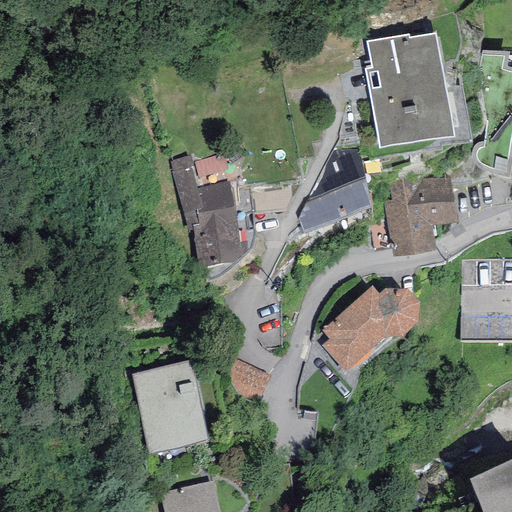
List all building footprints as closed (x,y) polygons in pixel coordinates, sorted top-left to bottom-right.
[(366,35),(371,61),(364,63),(380,138),(455,123),(435,24),(408,29),(408,27),(366,35)] [(508,145),(495,143),(493,156),(506,158),(508,145)] [(358,149),(329,154),(326,166),(321,179),(317,185),(306,198),(298,215),(302,228),(321,218),(322,223),(354,209),(373,198),(358,149)] [(190,156),(170,161),(189,231),(193,229),(199,269),(233,264),(246,253),(246,235),(239,235),(238,231),(237,231),(230,182),(197,188),(192,167),(190,156)] [(422,176),(388,183),(391,198),(383,200),(393,247),(435,238),(431,215),(458,210),(450,173),(423,178),(422,176)] [(511,259),(460,259),(460,342),(511,341),(511,259)] [(372,287),(321,331),(328,340),(321,345),(345,372),(386,336),(402,337),(418,322),(420,303),(407,290),(385,289),(378,295),(372,287)] [(191,361),(131,374),(148,455),(209,442),(191,361)] [(268,398),(274,372),(242,365),(237,391),(268,398)] [(511,511),(511,459),(469,479),(481,511),(511,511)] [(219,511),(212,481),(159,494),(163,511),(219,511)]
